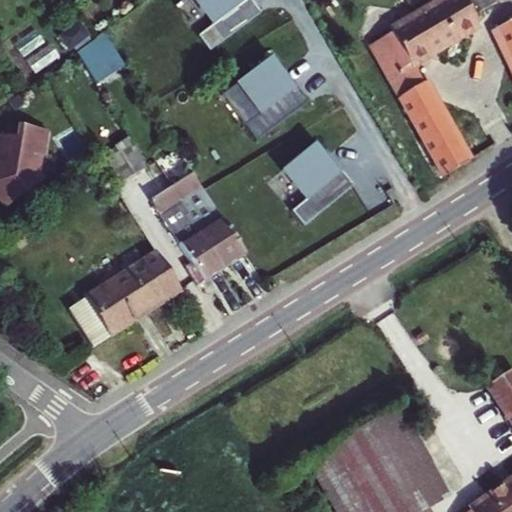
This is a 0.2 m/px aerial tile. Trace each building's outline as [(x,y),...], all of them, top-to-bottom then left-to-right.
[(197,38),(209,53),(261,14),(250,0),(246,0),(191,0),(212,26),(197,38)] [(446,0),(369,46),(441,174),(443,178),(467,163),(424,84),(422,85),(411,66),(478,26),(473,17),(501,0),(500,0),(446,0)] [(511,20),(495,28),(511,62),(511,20)] [(64,35),(73,49),(93,36),(84,21),(64,35)] [(104,35),(74,56),(92,87),(124,67),(104,35)] [(245,127),(256,142),(308,103),(296,88),(293,90),(281,74),(271,60),(236,86),(259,116),(245,127)] [(281,74),(293,90),(296,88),(284,72),(281,74)] [(8,126),(6,138),(14,139),(15,127),(8,126)] [(0,201),(6,210),(43,181),(37,173),(40,155),(42,156),(45,131),(15,127),(14,139),(6,138),(0,137),(0,201)] [(117,153),(102,163),(115,186),(144,169),(126,140),(114,148),(117,153)] [(291,212),(303,227),(353,187),(341,172),(339,174),(326,158),(315,144),(281,171),(305,201),(291,212)] [(326,158),(339,174),(341,172),(328,156),(326,158)] [(193,292),(246,259),(194,177),(151,204),(190,267),(182,273),(193,292)] [(152,254),(67,309),(93,350),(179,296),(152,254)] [(511,511),(511,372),(511,370),(487,387),(511,422),(511,481),(467,511),(425,511),(425,510),(421,511),(511,511)] [(398,410),(306,463),(334,511),(421,511),(425,510),(448,496),(398,410)]
